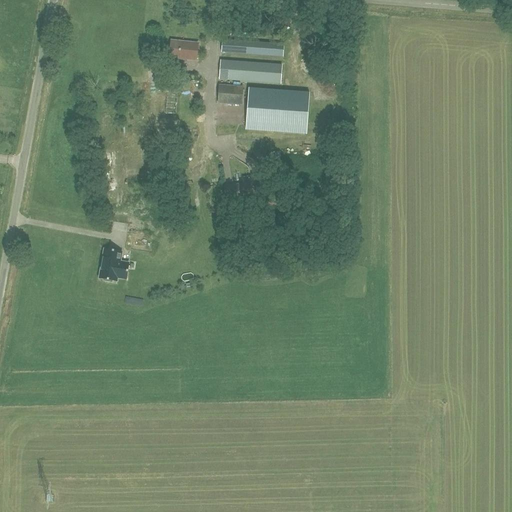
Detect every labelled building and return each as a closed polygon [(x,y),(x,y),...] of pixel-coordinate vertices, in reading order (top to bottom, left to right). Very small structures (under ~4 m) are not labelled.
[(284,57),(284,45),(222,40),(221,52),(284,57)] [(196,61),(198,44),(171,42),(170,58),(196,61)] [(280,84),(282,66),(221,61),(220,80),(280,84)] [(242,105),(243,89),(219,87),(218,103),(242,105)] [(310,93),(249,88),(246,131),(307,135),(310,93)] [(148,99),(115,93),(110,115),(146,119),(148,99)] [(183,93),(183,103),(189,102),(189,108),(197,108),(196,93),(183,93)] [(176,105),(168,103),(168,119),(176,119),(176,105)] [(228,200),(261,196),(258,177),(244,179),(244,184),(226,187),(228,200)] [(116,220),(114,230),(131,234),(134,224),(116,220)] [(118,250),(109,249),(109,251),(105,250),(99,279),(104,280),(103,281),(112,283),(112,281),(117,282),(117,278),(126,280),(129,264),(120,262),(122,253),(117,252),(118,250)]
